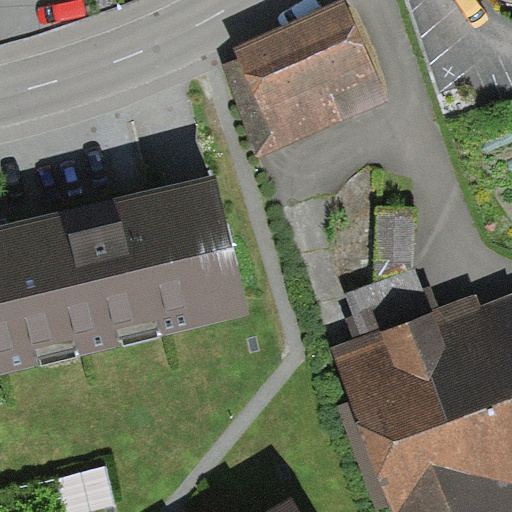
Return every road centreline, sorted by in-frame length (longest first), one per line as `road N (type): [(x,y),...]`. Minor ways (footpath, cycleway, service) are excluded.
road 1 (track): [(372,0),(459,228),(487,266),(511,272)]
road 2 (residential): [(246,0),(164,42),(0,96)]
